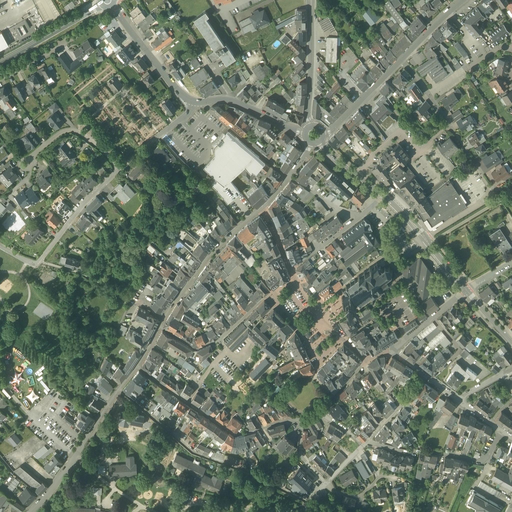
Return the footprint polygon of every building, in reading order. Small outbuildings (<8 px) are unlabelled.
[(167,0),(165,1),(171,10),(174,8),(168,0),(167,0)] [(390,0),(385,5),(389,11),(394,8),(401,3),(398,0),(390,0)] [(428,0),(425,3),(421,5),(421,6),(420,7),(422,10),(421,10),(424,13),(426,11),(428,14),(435,8),(428,0)] [(428,0),(435,8),(443,2),(441,0),(428,0)] [(487,0),(483,0),(476,6),(478,7),(484,15),(485,17),(494,9),(487,0)] [(129,13),(133,18),(134,19),(141,13),(142,12),(137,6),(129,13)] [(361,13),(371,24),(379,18),(369,6),(361,13)] [(474,36),(476,35),(463,20),(472,12),(474,10),(478,7),(476,6),(460,20),(461,21),(474,36)] [(478,7),(474,10),(478,15),(479,16),(481,18),(484,15),(478,7)] [(389,11),(400,24),(401,23),(404,20),(394,8),(389,11)] [(250,17),(253,22),(255,27),(269,21),(264,10),(259,12),(254,14),(250,16),(250,17)] [(297,13),(297,19),(306,19),(306,10),(297,10),(297,13)] [(211,45),(215,50),(207,56),(211,62),(221,56),(226,64),(236,58),(226,43),(224,44),(222,45),(203,17),(205,16),(206,18),(209,16),(205,11),(194,19),(198,25),(211,44),(211,45)] [(475,18),(476,17),(472,12),(463,20),(476,35),(483,28),(480,25),(480,26),(477,23),(478,21),(476,19),(475,18)] [(145,18),(141,13),(134,19),(133,18),(132,19),(136,24),(138,23),(145,18)] [(275,25),(277,29),(288,24),(296,19),(297,19),(297,13),(275,25)] [(146,17),(145,18),(138,23),(143,30),(148,27),(154,22),(151,19),(152,18),(149,14),(146,17)] [(222,45),(224,44),(206,18),(205,16),(203,17),(222,45)] [(412,29),(418,35),(421,31),(420,30),(425,24),(418,16),(409,25),(412,29)] [(239,22),(241,28),(253,22),(250,17),(239,22)] [(326,60),(336,61),(337,33),(328,17),(324,19),(319,22),(327,36),(326,60)] [(296,30),(299,30),(306,30),(306,19),(297,19),(296,19),(288,24),(290,28),(296,25),(296,30)] [(395,24),(391,19),(386,23),(388,25),(387,26),(389,29),(395,24)] [(32,30),(30,26),(29,27),(24,20),(15,25),(22,36),(32,30)] [(404,26),(409,32),(412,29),(409,25),(404,20),(401,23),(404,26)] [(446,20),(438,28),(445,35),(446,36),(448,38),(451,36),(452,37),(457,31),(456,30),(457,30),(455,28),(448,22),(447,20),(446,20)] [(450,20),(448,22),(455,28),(457,26),(450,20)] [(244,33),(255,27),(253,22),(241,28),(244,33)] [(393,34),(392,32),(389,29),(387,26),(383,22),(378,27),(378,29),(386,39),(393,34)] [(392,32),(397,28),(400,26),(399,25),(397,22),(395,24),(389,29),(392,32)] [(503,23),(498,27),(504,36),(509,32),(503,23)] [(157,35),(158,35),(165,30),(162,27),(155,33),(157,35)] [(498,27),(493,31),(500,39),(504,36),(498,27)] [(438,28),(432,34),(439,41),(444,37),(445,35),(438,28)] [(418,35),(412,29),(409,32),(407,33),(413,39),(418,35)] [(111,41),(115,47),(123,41),(121,38),(119,39),(116,36),(117,35),(114,31),(110,34),(111,35),(106,38),(109,42),(111,41)] [(496,43),(500,39),(493,31),(489,34),(496,43)] [(0,50),(9,46),(1,32),(0,32),(0,50)] [(169,36),(166,32),(159,37),(151,43),(154,47),(169,36)] [(405,34),(398,41),(404,48),(411,42),(405,34)] [(447,49),(439,41),(432,34),(428,38),(432,42),(435,46),(436,44),(444,52),(445,51),(447,49)] [(281,40),(286,45),(288,44),(292,40),(287,35),(281,40)] [(169,36),(154,47),(156,51),(171,39),(169,36)] [(380,36),(377,39),(383,46),(386,44),(385,42),(380,36)] [(298,62),(300,60),(306,55),(303,52),(305,51),(300,47),(294,40),(293,39),(292,40),(288,44),(295,52),(297,54),(293,57),(298,62)] [(386,49),(383,46),(377,39),(375,41),(377,43),(380,47),(382,49),(385,53),(386,53),(385,53),(386,52),(385,50),(386,49)] [(395,40),(397,42),(390,49),(396,56),(404,48),(398,41),(396,39),(395,40)] [(80,46),(74,51),(79,58),(82,55),(83,56),(87,53),(86,52),(88,50),(93,47),(87,40),(82,44),(83,45),(80,47),(80,46)] [(453,45),(458,50),(462,47),(457,41),(453,45)] [(435,46),(432,42),(423,52),(428,60),(423,64),(418,67),(423,75),(428,71),(435,81),(440,78),(442,80),(454,72),(448,63),(443,67),(436,57),(437,56),(436,55),(435,54),(437,53),(433,48),(435,46)] [(374,52),(377,49),(380,47),(377,43),(371,47),(374,52)] [(122,58),(132,49),(131,47),(131,46),(130,45),(128,45),(123,49),(118,53),(122,58)] [(458,50),(463,57),(467,54),(462,47),(458,50)] [(134,51),(132,49),(122,58),(126,62),(130,58),(136,54),(136,52),(135,51),(134,51)] [(386,67),(392,61),(385,53),(382,49),(380,51),(384,56),(380,60),(386,67)] [(390,49),(386,53),(385,53),(392,61),(396,56),(390,49)] [(163,55),(167,61),(173,56),(168,51),(163,55)] [(57,58),(62,65),(68,61),(63,54),(57,58)] [(169,63),(169,65),(175,60),(173,56),(167,61),(166,61),(168,64),(169,63)] [(190,61),(196,69),(201,66),(195,57),(190,61)] [(369,57),(362,64),(375,78),(385,68),(379,61),(376,64),(369,57)] [(497,65),(507,67),(508,61),(508,60),(504,60),(499,59),(497,58),(492,61),(495,66),(497,65)] [(78,59),(71,65),(74,69),(75,70),(82,65),(78,59)] [(135,64),(141,72),(147,67),(140,59),(138,60),(134,64),(135,64)] [(176,60),(180,67),(181,66),(185,64),(182,61),(181,62),(178,59),(176,60)] [(169,65),(174,71),(178,68),(180,67),(176,60),(175,60),(169,65)] [(69,75),(71,74),(74,71),(75,70),(74,69),(71,65),(68,61),(62,65),(69,75)] [(304,65),(302,63),(297,67),(295,69),(297,71),(302,66),(303,66),(304,65)] [(253,69),(257,75),(263,69),(260,64),(253,69)] [(350,76),(363,90),(375,78),(362,64),(350,76)] [(269,77),(270,75),(274,72),(267,65),(263,69),(257,75),(260,80),(267,75),(269,77)] [(506,72),(507,67),(497,65),(496,71),(499,72),(505,73),(506,72)] [(172,72),(177,79),(186,74),(181,67),(181,66),(180,67),(178,68),(174,71),(172,72)] [(199,91),(203,97),(205,96),(200,87),(211,79),(212,80),(203,66),(189,76),(199,91)] [(295,79),(298,77),(300,75),(306,70),(303,66),(302,66),(297,71),(292,75),(295,79)] [(44,74),(46,79),(51,76),(53,75),(50,70),(49,71),(48,68),(42,71),(44,74)] [(404,68),(400,72),(407,79),(411,75),(404,68)] [(281,81),(274,72),(270,75),(278,84),(279,82),(281,81)] [(407,79),(400,72),(392,80),(398,85),(399,87),(400,87),(401,88),(403,86),(402,84),(407,79)] [(143,79),(148,86),(154,81),(149,74),(144,79),(143,79)] [(232,86),(239,81),(240,81),(238,78),(236,74),(228,79),(232,86)] [(244,74),(238,78),(240,81),(239,81),(242,84),(247,80),(246,79),(247,78),(244,74)] [(32,87),(36,85),(39,83),(35,75),(34,75),(33,75),(32,76),(31,77),(27,79),(29,83),(32,87)] [(55,82),(51,76),(46,79),(50,85),(55,82)] [(112,87),(115,91),(121,87),(117,83),(118,82),(114,78),(108,83),(112,87)] [(494,86),(498,92),(500,90),(506,87),(508,85),(505,81),(505,80),(502,79),(497,78),(496,78),(489,82),(492,87),(494,86)] [(200,87),(205,96),(217,88),(212,80),(211,79),(200,87)] [(338,82),(331,89),(334,92),(339,87),(341,86),(338,82)] [(387,95),(388,96),(394,90),(386,82),(379,88),(384,93),(387,95)] [(13,88),(21,101),(25,99),(22,93),(25,91),(23,88),(20,83),(13,88)] [(255,90),(253,91),(257,96),(260,93),(260,94),(267,88),(262,83),(259,86),(255,90)] [(297,86),(296,93),(296,95),(297,95),(305,95),(306,95),(306,86),(306,83),(300,83),(297,86)] [(407,96),(411,101),(417,97),(422,93),(415,83),(407,88),(411,93),(407,96)] [(295,95),(296,95),(296,93),(294,93),(292,91),(292,92),(292,91),(294,89),(292,86),(287,91),(292,97),(292,98),(295,95)] [(246,98),(250,94),(247,91),(243,88),(237,94),(241,99),(243,97),(245,99),(246,98)] [(445,93),(447,96),(453,92),(455,91),(454,90),(455,90),(453,88),(445,93)] [(453,92),(456,97),(457,99),(463,95),(458,88),(455,90),(454,90),(455,91),(453,92)] [(334,93),(334,92),(331,89),(325,95),(329,100),(335,94),(334,93)] [(502,97),(507,104),(511,100),(511,91),(511,90),(507,93),(502,97)] [(259,97),(257,96),(253,91),(250,94),(246,98),(247,98),(252,104),(259,97)] [(282,95),(288,102),(292,97),(287,91),(282,95)] [(441,100),(447,109),(455,104),(453,102),(452,100),(456,97),(453,92),(447,96),(441,100)] [(375,102),(379,105),(379,104),(380,105),(382,102),(381,101),(384,98),(387,95),(384,93),(375,102)] [(346,94),(341,100),(347,106),(353,101),(346,94)] [(292,104),(296,104),(297,95),(296,95),(295,95),(292,98),(292,97),(288,102),(291,104),(292,104)] [(305,95),(297,95),(296,104),(298,104),(297,110),(303,112),(305,95)] [(9,100),(7,96),(4,97),(7,103),(6,103),(10,109),(15,105),(10,99),(9,100)] [(271,111),(276,103),(276,102),(273,100),(273,101),(268,98),(263,106),(262,107),(266,109),(266,108),(271,111)] [(322,122),(324,119),(326,117),(330,113),(329,112),(314,98),(312,114),(322,122)] [(371,114),(379,122),(387,114),(388,115),(389,114),(392,111),(386,106),(389,103),(384,98),(381,101),(382,102),(380,105),(379,104),(379,105),(378,105),(380,106),(372,114),(371,113),(371,114)] [(162,103),(165,107),(171,103),(168,99),(162,103)] [(419,99),(413,103),(412,104),(415,107),(422,102),(419,99)] [(341,100),(335,105),(342,112),(347,106),(341,100)] [(421,104),(424,108),(427,107),(429,104),(426,100),(421,104)] [(49,107),(53,112),(59,107),(55,102),(49,107)] [(176,109),(171,103),(165,107),(170,114),(176,109)] [(284,107),(276,103),(271,111),(272,111),(271,112),(274,113),(275,113),(279,116),(280,116),(282,111),(284,107)] [(413,111),(422,122),(431,114),(426,109),(428,108),(427,107),(424,108),(421,104),(413,111)] [(223,109),(221,107),(218,105),(212,106),(210,108),(219,116),(224,110),(223,109)] [(336,118),(342,112),(335,105),(329,112),(330,113),(336,118)] [(4,110),(11,119),(16,116),(10,108),(9,107),(4,110)] [(219,116),(228,123),(233,117),(233,116),(225,110),(224,110),(219,116)] [(352,117),(358,123),(360,121),(365,116),(358,110),(352,117)] [(451,115),(454,118),(461,113),(459,110),(451,115)] [(285,121),(286,121),(288,115),(282,111),(280,116),(279,116),(279,117),(285,121)] [(53,125),(56,129),(63,122),(55,112),(47,118),(50,122),(49,122),(49,124),(50,125),(51,125),(52,126),(53,125)] [(257,118),(244,112),(242,115),(238,119),(231,126),(241,135),(248,128),(252,124),(256,118),(257,118)] [(336,118),(330,113),(326,117),(332,122),(336,118)] [(454,118),(456,121),(460,118),(463,116),(461,113),(454,118)] [(286,121),(301,125),(303,116),(296,114),(295,117),(292,116),(292,117),(292,116),(288,115),(286,121)] [(379,122),(386,129),(393,122),(391,120),(393,118),(389,114),(388,115),(387,114),(379,122)] [(234,115),(233,116),(233,117),(228,123),(231,126),(238,119),(234,115)] [(472,127),(474,125),(470,120),(472,119),(470,115),(462,120),(458,124),(462,129),(466,127),(468,130),(471,128),(472,127)] [(349,127),(352,130),(354,127),(358,123),(352,117),(345,123),(348,126),(349,127)] [(262,128),(265,122),(259,119),(259,120),(257,125),(257,126),(259,127),(257,129),(260,131),(262,128)] [(30,131),(32,133),(37,129),(31,121),(25,125),(30,131)] [(358,123),(360,126),(367,132),(370,137),(374,134),(370,128),(364,122),(362,123),(360,121),(358,123)] [(270,124),(265,122),(262,128),(260,131),(257,129),(256,128),(254,130),(260,136),(263,132),(265,130),(269,126),(270,126),(270,124)] [(370,124),(376,133),(379,131),(373,122),(370,124)] [(270,139),(277,133),(270,126),(269,126),(265,130),(263,132),(264,133),(265,135),(270,139)] [(335,133),(342,141),(350,133),(343,126),(335,133)] [(363,136),(356,129),(354,127),(352,130),(360,139),(363,136)] [(225,133),(214,146),(214,155),(203,167),(215,177),(220,181),(214,187),(218,191),(227,203),(240,192),(230,180),(245,166),(247,169),(250,173),(252,171),(256,173),(265,162),(228,130),(225,133)] [(25,143),(29,149),(31,147),(32,147),(39,142),(32,133),(30,131),(23,137),(27,142),(25,143)] [(214,146),(225,133),(222,131),(211,144),(214,146)] [(468,138),(472,144),(473,144),(479,140),(480,139),(477,136),(478,135),(476,132),(468,138)] [(277,144),(278,145),(282,142),(285,144),(287,142),(286,142),(290,138),(284,133),(277,141),(275,143),(277,144)] [(335,148),(337,146),(340,143),(342,141),(335,133),(328,140),(335,148)] [(444,142),(445,143),(451,151),(457,146),(449,137),(444,142)] [(301,147),(297,141),(294,138),(292,140),(290,144),(292,145),(294,146),(300,149),(301,148),(301,147)] [(262,153),(266,148),(257,140),(256,140),(252,144),(252,145),(253,144),(262,152),(262,153)] [(69,149),(70,148),(73,146),(70,141),(65,144),(69,149)] [(451,151),(445,143),(442,145),(441,144),(439,141),(436,144),(447,158),(450,156),(448,154),(451,151)] [(4,147),(8,152),(11,150),(5,142),(2,145),(4,147)] [(474,147),(479,154),(486,149),(482,142),(481,143),(475,147),(474,147)] [(58,157),(64,165),(67,163),(74,158),(75,156),(73,153),(74,153),(70,148),(69,149),(65,144),(64,143),(57,148),(62,154),(58,157)] [(252,145),(262,153),(262,152),(253,144),(252,145)] [(262,153),(266,156),(274,147),(270,144),(266,148),(262,153)] [(289,144),(285,149),(282,153),(285,155),(288,151),(292,145),(290,144),(289,144)] [(362,146),(369,153),(372,151),(365,144),(362,146)] [(154,150),(164,162),(170,157),(168,155),(167,154),(159,145),(154,150)] [(391,178),(395,178),(402,172),(397,167),(404,162),(409,157),(401,147),(399,149),(396,145),(389,151),(387,149),(381,154),(382,155),(381,159),(381,161),(382,163),(372,171),(380,181),(383,179),(386,183),(391,178)] [(290,152),(297,156),(301,150),(300,149),(294,146),(290,152)] [(459,148),(457,146),(451,151),(448,154),(450,156),(459,148)] [(0,163),(1,162),(0,160),(0,158),(8,152),(4,147),(0,150),(0,163)] [(0,160),(1,162),(3,165),(4,164),(2,161),(1,160),(12,151),(11,150),(8,152),(0,158),(0,160)] [(164,162),(154,150),(153,151),(164,163),(165,163),(164,162)] [(483,159),(487,166),(493,162),(494,163),(495,162),(500,159),(495,151),(487,156),(488,156),(483,159)] [(170,158),(174,162),(176,159),(170,152),(168,155),(170,157),(170,158)] [(285,160),(286,160),(292,164),(294,161),(287,156),(285,155),(282,153),(281,152),(279,154),(280,155),(279,156),(285,160)] [(290,152),(287,156),(294,161),(297,156),(290,152)] [(324,165),(321,161),(314,155),(308,161),(315,167),(316,168),(318,166),(321,169),(322,167),(324,165)] [(67,163),(69,166),(76,161),(74,158),(67,163)] [(3,165),(6,168),(9,165),(11,167),(14,165),(10,160),(4,164),(3,165)] [(292,164),(286,160),(283,164),(280,168),(287,172),(292,164)] [(313,169),(315,167),(308,161),(306,163),(313,169)] [(382,163),(381,161),(371,169),(372,171),(382,163)] [(257,173),(260,175),(262,172),(263,171),(264,171),(269,166),(265,162),(257,173)] [(415,175),(404,162),(397,167),(402,172),(395,178),(394,181),(394,182),(395,181),(395,182),(395,183),(396,183),(397,183),(398,184),(398,185),(398,186),(399,187),(415,175)] [(506,162),(503,165),(508,173),(510,171),(510,172),(511,170),(506,162)] [(134,176),(135,177),(141,172),(146,176),(150,172),(141,163),(131,172),(134,176)] [(301,169),(309,175),(314,170),(313,169),(306,163),(301,169)] [(6,178),(9,182),(13,179),(12,179),(17,175),(11,167),(9,165),(6,168),(0,172),(0,174),(4,180),(6,178)] [(508,173),(503,165),(501,166),(496,169),(491,173),(497,181),(503,177),(508,173)] [(97,172),(101,176),(106,171),(102,166),(97,172)] [(324,169),(321,173),(319,172),(318,174),(321,177),(323,176),(326,178),(332,172),(326,167),(324,169)] [(47,168),(42,172),(47,178),(49,176),(52,174),(47,168)] [(241,173),(248,181),(250,179),(251,179),(257,174),(256,173),(252,171),(250,173),(247,169),(241,173)] [(273,179),(270,182),(276,188),(281,180),(280,179),(278,176),(279,173),(272,169),(268,175),(273,179)] [(295,179),(301,183),(303,180),(305,181),(309,175),(301,169),(300,171),(295,179)] [(324,180),(332,188),(334,186),(334,187),(342,178),(340,175),(338,177),(332,171),(332,172),(326,178),(324,180)] [(503,177),(505,180),(511,175),(511,174),(510,172),(510,171),(508,173),(503,177)] [(50,182),(47,178),(42,172),(40,173),(41,175),(37,178),(44,187),(50,182)] [(84,178),(80,182),(89,190),(93,185),(93,184),(97,181),(90,174),(85,179),(84,178)] [(313,179),(309,175),(305,181),(303,180),(301,183),(305,186),(308,183),(307,183),(308,181),(309,182),(313,186),(317,181),(313,179)] [(415,175),(399,187),(413,205),(414,204),(425,195),(421,190),(425,187),(415,175)] [(210,183),(214,187),(220,181),(215,177),(210,183)] [(334,187),(347,199),(349,196),(355,190),(342,178),(334,187)] [(247,196),(257,207),(266,198),(258,187),(255,184),(251,179),(250,179),(248,181),(255,189),(247,196)] [(426,219),(431,227),(441,221),(441,220),(442,221),(451,215),(452,215),(452,216),(467,206),(449,179),(427,197),(425,195),(414,204),(416,206),(417,206),(426,219)] [(293,200),(296,197),(292,194),(290,195),(288,193),(296,185),(291,181),(289,182),(281,192),(293,200)] [(89,190),(80,182),(72,190),(75,193),(74,193),(71,196),(76,202),(84,194),(84,195),(86,193),(85,193),(89,190)] [(276,188),(270,182),(264,188),(269,195),(276,188)] [(117,195),(123,200),(125,198),(127,200),(130,197),(131,197),(135,192),(126,183),(123,186),(119,183),(114,188),(119,193),(117,195)] [(264,188),(261,184),(258,187),(266,198),(269,195),(264,188)] [(299,185),(296,185),(288,193),(290,195),(292,194),(296,197),(298,195),(303,188),(299,185)] [(31,186),(24,191),(30,199),(31,201),(38,196),(38,195),(35,191),(31,186)] [(349,196),(359,205),(364,200),(363,199),(366,196),(357,187),(355,190),(349,196)] [(298,195),(302,198),(309,192),(303,188),(298,195)] [(24,204),(30,199),(24,191),(23,189),(16,195),(22,202),(24,204)] [(283,204),(286,200),(287,201),(287,202),(285,205),(284,207),(285,208),(287,207),(288,207),(293,200),(281,192),(275,198),(283,204)] [(213,198),(218,204),(221,208),(224,206),(219,199),(220,198),(217,194),(215,193),(211,196),(213,198)] [(86,205),(91,211),(95,207),(101,201),(96,195),(86,205)] [(275,198),(274,200),(278,203),(280,207),(283,204),(275,198)] [(73,205),(66,199),(64,201),(71,207),(73,205)] [(327,211),(321,202),(316,199),(312,202),(315,207),(316,206),(322,214),(325,212),(326,215),(331,212),(329,209),(327,211)] [(5,204),(4,204),(3,203),(0,200),(0,216),(8,207),(5,204)] [(268,207),(272,215),(281,210),(285,208),(284,207),(282,206),(280,207),(278,203),(274,200),(268,207)] [(287,207),(285,208),(281,210),(283,214),(285,213),(286,214),(288,213),(288,212),(290,210),(291,210),(295,213),(303,207),(293,200),(288,207),(287,207)] [(61,203),(58,207),(66,213),(69,210),(71,207),(64,201),(62,204),(61,203)] [(57,205),(53,209),(62,217),(66,213),(58,207),(57,205)] [(226,215),(228,218),(234,225),(237,223),(229,213),(224,206),(221,208),(223,209),(227,215),(226,215)] [(424,221),(426,219),(417,206),(416,206),(414,207),(424,221)] [(91,211),(98,217),(101,214),(95,207),(91,211)] [(191,213),(194,217),(199,212),(200,211),(196,207),(191,213)] [(294,214),(296,216),(298,219),(304,215),(308,213),(304,207),(303,207),(295,213),(294,214)] [(219,212),(226,220),(228,218),(226,215),(227,215),(223,209),(220,212),(219,212)] [(211,210),(207,214),(211,218),(215,215),(211,210)] [(283,214),(281,210),(272,215),(276,226),(286,220),(283,215),(283,214)] [(47,219),(54,225),(56,225),(57,223),(56,222),(57,222),(58,222),(60,220),(59,219),(60,219),(53,213),(47,219)] [(76,223),(83,229),(87,224),(88,225),(91,221),(90,220),(83,214),(76,223)] [(297,230),(299,234),(304,231),(310,228),(308,223),(304,215),(298,219),(299,223),(302,228),(297,230)] [(337,215),(326,223),(331,230),(332,231),(343,222),(337,215)] [(259,216),(247,225),(237,233),(245,242),(253,236),(255,234),(259,231),(266,226),(259,216)] [(287,219),(286,220),(276,226),(279,231),(298,219),(296,216),(288,221),(287,219)] [(226,220),(223,222),(229,230),(234,225),(228,218),(226,220)] [(364,218),(362,219),(366,222),(365,222),(368,226),(369,226),(370,230),(372,229),(370,222),(364,218)] [(220,219),(217,222),(215,223),(217,225),(224,234),(229,230),(223,222),(220,219)] [(299,223),(298,219),(279,231),(281,237),(292,231),(291,227),(299,223)] [(372,233),(372,232),(370,230),(369,226),(368,226),(365,222),(366,222),(362,219),(355,225),(356,226),(354,228),(352,226),(342,234),(344,237),(350,245),(354,242),(353,240),(356,238),(358,240),(362,236),(364,239),(364,238),(367,237),(372,233)] [(48,234),(51,231),(46,227),(40,222),(38,225),(44,231),(48,234)] [(331,230),(326,223),(325,222),(312,231),(313,233),(316,237),(318,239),(331,230)] [(31,238),(34,240),(35,240),(36,239),(44,231),(38,225),(34,230),(31,227),(25,235),(30,239),(31,238)] [(224,234),(217,225),(215,228),(223,236),(224,234)] [(259,231),(261,234),(263,237),(265,235),(267,237),(270,235),(271,234),(266,226),(259,231)] [(493,240),(496,244),(506,237),(503,233),(504,233),(500,226),(500,227),(490,233),(494,239),(493,240)] [(215,228),(213,229),(212,230),(220,238),(223,236),(215,228)] [(177,236),(182,240),(188,233),(183,229),(177,236)] [(220,238),(212,230),(211,231),(209,234),(217,241),(220,238)] [(197,241),(200,243),(208,234),(206,231),(199,239),(198,238),(196,240),(197,241)] [(302,242),(305,246),(309,245),(308,243),(307,238),(306,235),(304,231),(299,234),(301,238),(302,242)] [(282,239),(283,243),(296,235),(295,232),(282,239)] [(307,238),(308,243),(316,237),(313,233),(307,238)] [(209,234),(208,234),(200,243),(200,244),(200,243),(208,251),(217,242),(217,241),(209,234)] [(506,237),(496,244),(498,247),(499,246),(501,246),(504,251),(511,246),(508,241),(511,239),(511,240),(511,239),(511,238),(510,234),(509,234),(507,236),(506,237)] [(229,244),(236,251),(238,249),(238,248),(243,244),(235,235),(227,243),(229,244)] [(263,237),(258,241),(255,243),(257,247),(258,247),(261,245),(265,250),(274,245),(270,235),(267,237),(265,235),(263,237)] [(296,235),(283,243),(285,247),(288,245),(294,241),(298,239),(296,235)] [(380,242),(375,236),(374,236),(369,240),(367,242),(364,244),(369,250),(380,242)] [(14,245),(20,249),(23,244),(17,240),(14,245)] [(341,253),(343,255),(352,248),(349,244),(342,249),(338,244),(339,243),(338,241),(336,242),(334,240),(331,243),(338,251),(340,253),(341,253)] [(197,241),(195,244),(201,249),(205,255),(208,251),(200,243),(200,244),(200,243),(197,241)] [(147,248),(152,252),(156,247),(150,243),(147,248)] [(250,247),(253,251),(258,248),(258,247),(257,247),(255,243),(250,247)] [(338,251),(331,243),(325,247),(332,256),(338,251)] [(201,259),(205,255),(201,249),(195,244),(190,250),(192,252),(193,252),(201,259)] [(238,263),(243,258),(236,251),(229,244),(223,250),(230,256),(238,264),(238,263)] [(272,252),(274,255),(280,252),(276,244),(274,245),(265,250),(261,253),(265,257),(267,256),(272,252)] [(285,249),(288,257),(289,256),(293,255),(292,250),(298,248),(300,248),(300,245),(297,246),(292,247),(285,249)] [(295,262),(302,260),(300,255),(299,251),(298,248),(292,250),(293,255),(295,262)] [(370,253),(374,257),(379,253),(376,248),(370,253)] [(244,258),(246,260),(247,258),(239,250),(238,249),(236,251),(243,258),(244,258)] [(217,268),(220,270),(222,269),(222,268),(222,267),(220,266),(230,256),(223,250),(212,262),(217,267),(217,268)] [(252,254),(247,258),(246,260),(250,265),(255,261),(256,260),(256,259),(252,254)] [(78,267),(79,263),(80,260),(67,256),(66,257),(61,255),(59,261),(64,263),(78,267)] [(181,266),(182,266),(186,261),(183,259),(179,255),(178,255),(177,257),(182,261),(181,262),(183,263),(181,266)] [(193,255),(189,260),(187,262),(195,267),(198,264),(200,261),(193,255)] [(271,260),(268,262),(265,257),(259,262),(252,267),(258,274),(259,275),(261,273),(273,288),(277,285),(279,283),(281,282),(283,281),(286,279),(290,276),(287,270),(283,263),(284,262),(280,255),(275,257),(271,260)] [(222,267),(228,273),(238,264),(230,256),(220,266),(222,267)] [(355,307),(355,306),(358,304),(359,304),(360,305),(361,304),(360,303),(364,301),(364,302),(365,301),(364,300),(368,298),(369,298),(369,297),(371,295),(372,296),(373,295),(374,296),(374,295),(374,294),(379,291),(380,291),(379,290),(384,287),(385,287),(385,286),(386,285),(388,283),(389,284),(389,283),(391,282),(391,281),(391,279),(392,279),(392,280),(393,279),(392,279),(394,277),(395,278),(395,277),(397,275),(398,275),(398,274),(397,274),(395,271),(395,270),(388,262),(387,262),(385,258),(385,257),(384,257),(384,258),(382,260),(381,259),(381,260),(380,261),(379,261),(378,261),(379,262),(377,262),(376,262),(375,263),(374,264),(371,266),(370,267),(370,266),(369,267),(365,271),(364,270),(363,271),(364,271),(359,275),(359,274),(358,275),(357,276),(358,277),(355,279),(355,278),(354,279),(355,280),(351,282),(350,281),(350,282),(350,283),(347,285),(346,285),(345,285),(346,286),(346,287),(345,287),(345,288),(343,289),(342,289),(342,290),(343,290),(346,294),(343,296),(342,297),(341,298),(342,298),(342,299),(343,298),(343,299),(345,300),(345,299),(346,301),(346,302),(346,303),(347,304),(346,304),(347,305),(348,305),(348,306),(350,305),(349,304),(351,303),(352,303),(355,306),(355,307)] [(419,301),(425,297),(427,295),(429,293),(430,292),(428,289),(430,277),(433,275),(419,257),(410,264),(406,263),(400,268),(405,274),(409,275),(411,273),(418,282),(416,296),(419,301)] [(238,263),(244,269),(250,265),(246,260),(244,258),(243,258),(238,263)] [(328,266),(329,267),(335,261),(333,258),(330,261),(326,264),(328,266)] [(339,258),(335,261),(329,267),(328,267),(327,268),(330,271),(335,267),(342,261),(339,258)] [(295,268),(297,272),(301,270),(310,262),(308,259),(295,268)] [(163,273),(167,275),(168,274),(172,268),(171,267),(163,260),(160,263),(163,266),(160,271),(163,273)] [(210,260),(208,263),(215,270),(217,267),(212,262),(210,260)] [(142,266),(155,274),(156,272),(158,269),(145,261),(142,266)] [(187,262),(186,261),(182,266),(191,274),(193,270),(195,267),(187,262)] [(311,261),(310,262),(301,270),(297,272),(299,276),(307,270),(307,269),(313,264),(311,261)] [(213,273),(215,270),(208,263),(206,266),(213,273)] [(341,271),(340,272),(342,275),(345,273),(347,276),(340,281),(342,284),(353,276),(352,275),(356,272),(350,264),(341,271)] [(204,269),(203,269),(209,277),(210,276),(213,273),(206,266),(204,269)] [(325,276),(320,280),(314,285),(317,290),(326,282),(325,281),(333,274),(332,273),(337,269),(335,267),(330,271),(325,276)] [(322,272),(325,276),(330,271),(327,268),(327,267),(322,272)] [(180,268),(179,270),(177,272),(178,273),(186,279),(187,279),(189,276),(190,275),(180,268)] [(209,277),(203,269),(202,270),(198,276),(209,289),(210,288),(212,286),(209,282),(210,280),(210,279),(209,277)] [(309,273),(307,270),(299,276),(301,281),(311,275),(316,271),(315,269),(309,273)] [(220,276),(223,279),(228,275),(223,270),(221,272),(223,273),(220,276)] [(247,275),(252,281),(256,278),(255,277),(251,271),(247,275)] [(316,271),(311,275),(301,281),(303,285),(316,276),(319,274),(317,271),(316,271)] [(149,283),(154,286),(155,286),(156,284),(162,275),(156,272),(155,274),(149,283)] [(178,273),(175,277),(173,280),(181,285),(186,279),(178,273)] [(319,274),(316,276),(303,285),(305,288),(312,283),(314,285),(320,280),(318,278),(321,276),(319,274)] [(243,287),(251,297),(255,302),(260,297),(254,291),(240,275),(234,279),(239,284),(236,287),(239,290),(243,287)] [(193,307),(209,289),(198,276),(193,281),(195,283),(192,286),(192,287),(189,291),(190,291),(184,298),(191,304),(193,307)] [(510,286),(511,289),(511,278),(511,277),(502,282),(505,287),(509,284),(510,286)] [(171,278),(169,281),(178,288),(181,285),(173,280),(171,278)] [(228,285),(232,290),(236,287),(239,284),(234,279),(228,285)] [(334,290),(342,284),(340,281),(339,280),(331,286),(334,290)] [(163,289),(162,291),(171,298),(178,288),(169,281),(163,289)] [(264,295),(268,292),(264,287),(259,282),(258,284),(255,281),(253,282),(256,285),(258,288),(263,294),(264,295)] [(334,291),(334,290),(331,286),(329,284),(319,291),(324,298),(334,291)] [(479,293),(485,301),(486,300),(491,296),(492,297),(496,294),(496,293),(491,287),(489,285),(483,290),(480,293),(479,293)] [(496,294),(498,297),(502,294),(493,285),(491,287),(496,293),(496,294)] [(232,290),(236,296),(241,293),(239,290),(236,287),(232,290)] [(260,297),(263,294),(258,288),(254,291),(260,297)] [(209,289),(193,307),(196,309),(201,303),(200,302),(205,297),(206,298),(211,292),(209,289)] [(217,299),(219,297),(222,294),(223,294),(222,293),(219,289),(213,295),(217,299)] [(167,304),(171,298),(162,291),(160,290),(158,292),(159,293),(158,295),(157,294),(155,296),(157,297),(155,299),(154,298),(153,300),(154,301),(153,303),(151,302),(150,304),(161,312),(166,306),(165,305),(166,304),(167,304)] [(247,309),(255,302),(251,297),(246,300),(241,293),(236,296),(240,301),(247,309)] [(431,296),(429,297),(427,299),(421,303),(429,313),(439,306),(431,296)] [(491,296),(486,300),(489,305),(495,300),(492,297),(491,296)] [(184,298),(181,302),(188,307),(191,304),(184,298)] [(248,315),(252,319),(256,315),(257,316),(261,313),(262,314),(270,306),(271,305),(265,299),(248,315)] [(241,315),(244,312),(237,304),(236,304),(234,301),(232,304),(234,306),(234,307),(241,315)] [(237,304),(244,312),(247,309),(240,301),(237,304)] [(227,310),(226,311),(234,321),(237,319),(228,308),(224,303),(222,304),(226,309),(227,310)] [(177,304),(172,312),(176,315),(179,317),(185,309),(182,307),(179,305),(177,304)] [(188,307),(198,315),(200,313),(196,309),(193,307),(191,304),(188,307)] [(208,309),(212,313),(218,308),(216,306),(215,304),(208,309)] [(231,306),(228,308),(237,319),(239,316),(233,308),(231,306)] [(358,316),(359,317),(360,316),(362,316),(370,310),(368,306),(361,311),(360,310),(357,312),(356,312),(358,316)] [(142,336),(149,340),(159,319),(148,314),(147,314),(146,315),(144,314),(146,310),(139,307),(134,318),(137,319),(136,321),(140,322),(141,321),(146,324),(145,324),(144,326),(145,326),(145,327),(144,326),(143,328),(144,329),(143,329),(142,331),(142,332),(144,333),(142,336)] [(201,314),(206,318),(212,313),(208,309),(207,307),(201,314)] [(233,308),(239,316),(241,315),(234,307),(233,308)] [(447,311),(453,318),(456,315),(459,313),(456,309),(455,310),(452,307),(447,310),(447,311)] [(268,318),(266,320),(270,324),(272,322),(279,328),(286,320),(273,308),(266,315),(268,318)] [(234,321),(226,311),(224,309),(223,309),(224,312),(223,313),(232,323),(234,321)] [(363,320),(365,323),(366,322),(365,320),(370,317),(374,314),(371,309),(370,310),(362,316),(364,319),(363,320)] [(447,322),(448,322),(450,320),(453,318),(447,311),(442,315),(447,322)] [(177,327),(180,329),(181,326),(182,324),(175,320),(173,318),(174,317),(176,315),(172,312),(171,312),(167,320),(170,322),(177,327)] [(206,322),(214,316),(212,313),(206,318),(204,319),(206,322)] [(344,327),(357,318),(359,317),(358,316),(356,317),(355,315),(352,316),(350,313),(340,320),(344,327)] [(192,325),(194,327),(198,324),(199,323),(184,314),(181,319),(192,325)] [(421,316),(415,320),(418,324),(427,317),(426,316),(424,314),(421,316)] [(445,324),(446,323),(447,322),(442,315),(442,314),(437,318),(442,326),(445,328),(448,326),(445,324)] [(219,318),(226,327),(227,328),(230,325),(222,315),(219,318)] [(244,320),(252,327),(255,324),(256,323),(252,319),(248,315),(244,320)] [(467,327),(468,328),(474,322),(470,317),(464,324),(467,327)] [(226,327),(219,318),(216,321),(215,320),(212,323),(218,329),(219,328),(222,331),(226,327)] [(357,318),(344,327),(349,334),(358,328),(355,323),(356,323),(359,321),(357,318)] [(263,331),(270,324),(266,320),(259,327),(255,324),(252,327),(244,320),(237,326),(228,335),(224,340),(233,349),(248,334),(258,343),(262,346),(268,339),(269,338),(263,331)] [(279,333),(285,339),(293,328),(286,320),(279,328),(277,330),(279,333)] [(373,323),(375,327),(379,332),(384,329),(378,320),(373,323)] [(411,329),(418,324),(415,320),(404,327),(407,332),(411,329)] [(177,327),(170,322),(167,328),(174,332),(175,330),(177,327)] [(124,335),(127,328),(122,325),(118,332),(124,335)] [(184,330),(183,331),(185,332),(184,332),(190,336),(190,335),(192,333),(196,328),(195,328),(194,327),(192,325),(189,328),(186,332),(184,330)] [(376,334),(379,332),(375,327),(371,329),(371,330),(370,330),(370,329),(368,326),(367,326),(363,328),(369,337),(370,337),(373,335),(376,334)] [(215,330),(213,328),(208,330),(206,331),(207,332),(211,340),(218,336),(220,334),(220,333),(217,330),(216,329),(215,330)] [(351,336),(357,345),(369,337),(363,328),(351,336)] [(144,348),(147,343),(149,340),(142,336),(133,331),(129,329),(126,337),(128,338),(130,339),(129,339),(134,341),(141,346),(144,348)] [(452,336),(455,339),(461,333),(458,329),(455,332),(456,333),(452,336)] [(156,340),(166,346),(168,343),(172,336),(162,330),(156,340)] [(269,338),(268,339),(271,342),(279,333),(277,330),(269,338)] [(289,338),(290,341),(299,337),(295,331),(289,338)] [(393,331),(387,336),(391,343),(398,338),(393,331)] [(181,337),(189,342),(191,339),(188,338),(190,336),(184,332),(184,333),(181,337)] [(202,334),(196,336),(195,337),(194,337),(198,346),(206,342),(202,334)] [(391,343),(387,336),(386,334),(379,339),(376,334),(373,335),(375,339),(382,349),(391,343)] [(462,346),(467,341),(466,340),(464,338),(465,337),(462,334),(456,340),(462,346)] [(172,336),(168,343),(170,344),(188,355),(192,349),(193,349),(172,336)] [(193,339),(192,340),(190,343),(194,345),(195,346),(197,346),(198,346),(194,337),(193,338),(193,339)] [(301,342),(299,337),(290,341),(291,343),(290,344),(287,345),(286,346),(287,348),(301,342)] [(372,341),(369,337),(357,345),(362,352),(364,352),(375,353),(370,346),(373,344),(371,342),(372,342),(372,341)] [(440,342),(444,347),(450,342),(446,337),(444,338),(442,340),(440,342)] [(270,343),(271,342),(268,339),(262,346),(268,352),(274,356),(279,350),(270,343)] [(370,346),(375,353),(382,349),(375,339),(372,341),(372,342),(371,342),(373,344),(370,346)] [(410,340),(405,345),(399,353),(405,357),(413,348),(416,345),(410,340)] [(413,348),(410,353),(416,358),(420,353),(416,349),(418,348),(421,345),(419,341),(417,343),(416,345),(413,348)] [(289,355),(293,354),(305,348),(301,342),(287,348),(285,349),(289,355)] [(470,342),(466,346),(468,348),(470,350),(475,346),(470,342)] [(350,359),(352,361),(353,360),(351,356),(355,352),(343,343),(340,346),(337,349),(341,353),(347,358),(348,356),(350,358),(350,359)] [(197,351),(202,360),(202,359),(205,357),(207,355),(213,350),(210,345),(197,351)] [(307,353),(305,348),(293,354),(294,357),(295,358),(307,353)] [(442,353),(447,359),(453,353),(448,348),(442,353)] [(135,350),(127,362),(133,366),(141,353),(143,350),(140,349),(138,352),(135,350)] [(149,354),(160,360),(161,357),(162,356),(152,349),(149,354)] [(344,360),(339,355),(341,353),(337,349),(329,357),(330,357),(338,366),(341,363),(344,360)] [(460,354),(464,358),(466,356),(469,353),(468,352),(465,349),(462,352),(460,354)] [(511,360),(511,356),(506,349),(504,351),(500,354),(495,358),(500,365),(502,367),(503,367),(506,364),(511,360)] [(426,356),(430,360),(432,362),(436,359),(434,356),(430,351),(426,356)] [(265,356),(249,371),(254,377),(268,363),(269,364),(271,362),(273,361),(275,363),(273,364),(271,366),(272,366),(276,363),(278,360),(276,358),(274,356),(268,352),(265,355),(265,356)] [(355,352),(351,356),(353,360),(358,364),(362,359),(357,355),(356,354),(355,352)] [(279,366),(281,371),(297,364),(297,366),(310,359),(307,353),(295,358),(294,359),(279,366)] [(416,358),(410,353),(406,357),(413,362),(416,358)] [(436,359),(441,364),(447,359),(442,353),(436,359)] [(147,358),(159,365),(162,361),(160,360),(149,354),(147,358)] [(177,362),(182,365),(185,360),(180,356),(177,362)] [(419,363),(423,367),(430,360),(426,356),(425,357),(421,361),(419,363)] [(204,361),(207,365),(210,362),(205,357),(202,359),(204,361)] [(326,361),(333,370),(334,369),(338,366),(330,357),(326,361)] [(389,367),(395,359),(392,357),(390,360),(387,363),(384,367),(383,367),(383,368),(384,370),(385,371),(389,367)] [(101,369),(107,374),(108,371),(112,363),(106,358),(101,369)] [(157,369),(159,365),(147,358),(144,362),(155,368),(157,369)] [(375,368),(380,365),(376,359),(368,364),(378,380),(381,377),(379,375),(378,374),(375,368)] [(393,370),(396,373),(403,364),(395,359),(389,367),(385,371),(388,374),(388,375),(393,370)] [(430,360),(423,367),(430,372),(432,372),(437,368),(441,364),(436,359),(432,362),(430,360)] [(188,370),(191,372),(195,368),(196,367),(186,360),(182,365),(188,370)] [(344,360),(341,363),(346,367),(344,370),(343,370),(350,374),(354,369),(349,365),(348,364),(344,361),(344,360)] [(349,365),(354,369),(358,364),(353,360),(352,361),(352,362),(349,364),(348,364),(349,365)] [(326,361),(322,365),(330,374),(332,376),(333,375),(335,373),(335,372),(333,370),(326,361)] [(453,370),(455,372),(460,365),(456,361),(450,369),(453,371),(453,370)] [(127,362),(124,367),(130,370),(133,366),(127,362)] [(152,372),(155,368),(144,362),(141,367),(151,374),(152,372)] [(293,375),(295,378),(302,374),(313,371),(314,367),(311,362),(300,367),(301,371),(293,375)] [(167,371),(170,373),(172,370),(176,374),(181,378),(184,375),(185,373),(175,366),(172,364),(167,371)] [(405,365),(403,364),(396,373),(399,374),(405,365)] [(494,372),(496,374),(501,369),(495,364),(490,369),(494,372)] [(323,380),(324,380),(327,377),(330,374),(322,365),(318,369),(317,373),(318,374),(323,380)] [(397,375),(400,377),(404,380),(405,378),(407,377),(413,370),(405,365),(399,374),(397,375)] [(465,370),(460,365),(455,372),(462,377),(465,379),(468,375),(473,378),(476,374),(467,367),(465,370)] [(113,375),(121,382),(128,374),(122,370),(119,367),(113,375),(112,375),(113,375)] [(140,384),(141,384),(143,382),(145,379),(146,376),(139,370),(133,377),(140,383),(140,384)] [(371,379),(371,380),(373,383),(377,380),(375,377),(375,376),(371,370),(367,373),(369,377),(371,378),(370,378),(371,379)] [(385,371),(384,370),(383,371),(379,375),(381,377),(382,380),(385,378),(388,375),(388,374),(385,371)] [(455,387),(462,377),(455,372),(453,370),(453,371),(451,374),(448,376),(449,377),(446,380),(450,382),(450,383),(452,384),(455,387)] [(343,373),(338,377),(343,383),(348,377),(343,373)] [(364,383),(366,387),(373,383),(371,380),(371,379),(370,378),(371,378),(369,377),(367,373),(362,376),(363,377),(361,378),(364,382),(364,383)] [(160,380),(165,384),(168,379),(166,377),(163,375),(160,380)] [(390,384),(392,386),(397,381),(400,377),(397,375),(390,384)] [(123,389),(134,398),(136,396),(132,392),(135,388),(140,392),(143,387),(140,385),(141,384),(140,384),(140,383),(133,377),(123,389)] [(338,388),(343,383),(338,377),(333,382),(338,388)] [(171,381),(168,379),(165,384),(172,389),(176,385),(172,382),(171,381)] [(334,392),(338,388),(333,382),(331,379),(330,380),(326,383),(334,392)] [(360,385),(356,381),(353,379),(349,384),(356,390),(360,385)] [(101,383),(98,386),(107,393),(112,387),(108,383),(104,380),(101,383)] [(177,383),(176,385),(172,389),(179,393),(180,392),(183,387),(180,385),(178,384),(180,382),(179,381),(178,383),(177,383)] [(419,397),(422,399),(425,395),(425,394),(430,387),(426,383),(424,383),(415,393),(419,397)] [(180,393),(187,397),(193,388),(186,384),(180,393)] [(349,384),(345,388),(351,396),(352,395),(355,392),(356,393),(358,391),(356,390),(349,384)] [(86,392),(91,394),(95,388),(90,385),(86,392)] [(150,412),(153,409),(157,404),(143,392),(146,389),(143,388),(143,387),(140,392),(136,396),(134,398),(150,412)] [(154,397),(159,401),(166,391),(161,387),(154,397)] [(427,396),(432,400),(438,392),(430,387),(425,394),(425,395),(427,396)] [(220,388),(217,390),(214,394),(216,397),(220,393),(223,391),(220,388)] [(346,402),(353,397),(351,396),(345,388),(339,393),(346,402)] [(207,390),(203,394),(202,395),(204,397),(205,398),(210,392),(207,390)] [(390,397),(393,401),(398,396),(392,390),(388,394),(389,396),(390,397)] [(478,399),(485,404),(491,400),(486,390),(480,393),(481,397),(478,399)] [(161,402),(162,403),(169,393),(166,391),(159,401),(161,402)] [(199,405),(204,397),(202,395),(196,392),(191,400),(199,405)] [(164,405),(165,404),(171,395),(169,393),(162,403),(161,404),(164,405)] [(414,394),(409,399),(417,406),(420,402),(417,400),(419,398),(414,394)] [(177,398),(171,395),(165,404),(171,408),(177,398)] [(255,409),(259,406),(261,405),(257,399),(255,395),(251,398),(252,399),(248,401),(251,406),(254,410),(255,409)] [(210,398),(205,403),(209,406),(213,402),(214,401),(214,402),(217,399),(214,397),(213,399),(210,398)] [(227,397),(225,398),(222,401),(223,401),(222,402),(220,403),(223,405),(225,403),(225,404),(229,399),(227,397)] [(434,410),(439,414),(443,409),(440,406),(444,401),(439,397),(435,407),(434,410)] [(443,409),(449,413),(455,405),(446,398),(444,401),(440,406),(443,409)] [(494,398),(491,400),(485,404),(488,407),(496,399),(494,398)] [(413,412),(417,406),(409,399),(404,404),(410,410),(411,410),(413,412)] [(480,410),(485,404),(478,399),(473,405),(480,410)] [(488,407),(493,410),(500,402),(496,399),(488,407)] [(94,400),(92,403),(90,407),(98,411),(102,405),(96,401),(94,400)] [(186,405),(179,400),(173,408),(174,411),(177,411),(181,414),(183,411),(185,408),(184,407),(186,405)] [(155,410),(161,402),(159,401),(157,404),(153,409),(155,410)] [(278,412),(282,418),(290,415),(283,409),(281,406),(279,402),(279,401),(273,404),(276,408),(277,407),(280,411),(278,412)] [(394,408),(389,401),(386,403),(386,404),(385,405),(388,407),(391,411),(394,408)] [(216,405),(214,403),(213,402),(209,406),(205,411),(208,413),(209,412),(216,405)] [(378,414),(382,410),(381,409),(378,406),(375,402),(367,408),(367,409),(376,419),(379,416),(378,414)] [(205,411),(209,406),(205,403),(201,407),(205,411)] [(271,420),(272,421),(279,418),(274,411),(272,413),(270,410),(273,409),(269,404),(267,405),(263,408),(264,409),(271,420)] [(338,413),(343,418),(347,414),(344,411),(345,411),(338,404),(334,407),(332,406),(329,409),(337,418),(337,417),(336,416),(338,413)] [(410,410),(404,404),(398,411),(403,416),(405,414),(410,410)] [(488,407),(485,404),(480,410),(487,416),(493,410),(488,407)] [(220,408),(216,405),(209,412),(213,414),(220,408)] [(386,416),(391,411),(388,407),(385,405),(384,406),(381,409),(382,410),(386,416)] [(185,422),(188,424),(193,415),(195,416),(198,413),(190,407),(186,413),(190,416),(188,419),(185,422)] [(378,422),(376,419),(367,409),(361,413),(368,421),(366,424),(371,429),(373,427),(372,426),(378,422)] [(430,420),(434,423),(440,415),(439,414),(434,410),(430,420)] [(129,413),(122,412),(119,423),(128,425),(128,422),(142,425),(144,416),(137,415),(138,413),(130,411),(129,413)] [(184,416),(186,413),(183,411),(181,414),(176,421),(175,423),(177,425),(184,416)] [(263,424),(264,424),(267,423),(270,421),(265,411),(258,415),(263,424)] [(227,418),(224,416),(221,413),(220,412),(216,417),(223,423),(227,418)] [(505,428),(511,419),(508,417),(501,412),(495,420),(505,428)] [(194,421),(197,423),(202,416),(198,413),(195,416),(193,415),(188,424),(185,428),(187,430),(189,428),(192,423),(194,421)] [(453,424),(456,417),(452,414),(445,424),(448,426),(449,424),(452,425),(453,424)] [(465,427),(465,426),(469,418),(460,414),(458,418),(456,423),(456,424),(459,425),(462,426),(465,427)] [(86,417),(83,420),(90,426),(95,420),(87,415),(87,416),(86,417)] [(470,415),(469,418),(465,426),(471,429),(472,427),(475,420),(476,418),(470,415)] [(204,428),(205,429),(211,422),(202,416),(197,423),(204,428)] [(229,420),(229,421),(233,423),(230,428),(236,431),(242,423),(232,416),(229,420)] [(256,416),(252,418),(257,427),(261,425),(256,416)] [(391,422),(392,423),(397,431),(404,424),(400,421),(401,420),(397,416),(394,419),(391,422)] [(254,428),(257,427),(252,418),(247,421),(248,423),(246,424),(249,429),(254,428)] [(312,421),(317,429),(322,426),(317,418),(312,421)] [(87,431),(90,426),(83,420),(83,421),(79,426),(87,431)] [(481,423),(475,420),(472,427),(475,428),(478,430),(481,423)] [(307,423),(313,433),(317,431),(311,421),(307,423)] [(211,422),(205,429),(209,433),(216,425),(211,422)] [(324,432),(330,436),(335,427),(330,423),(324,432)] [(398,432),(397,431),(392,423),(389,427),(392,429),(391,430),(396,434),(398,432)] [(281,436),(286,431),(283,424),(267,429),(271,435),(272,435),(280,432),(281,436)] [(372,430),(371,429),(366,424),(360,430),(366,436),(372,430)] [(385,424),(380,430),(386,435),(388,432),(391,429),(385,424)] [(214,436),(215,437),(222,429),(221,429),(216,425),(209,433),(208,434),(213,438),(214,436)] [(492,429),(485,425),(482,432),(480,437),(485,439),(484,440),(486,441),(489,435),(492,429)] [(338,429),(335,427),(330,436),(332,438),(338,429)] [(367,437),(366,436),(360,430),(357,428),(356,429),(360,433),(357,436),(363,441),(367,437)] [(217,439),(222,442),(228,433),(222,429),(215,437),(217,439)] [(343,432),(338,429),(332,438),(337,441),(343,432)] [(255,437),(256,439),(261,436),(258,431),(258,430),(250,433),(251,436),(253,435),(255,437)] [(386,435),(380,430),(375,435),(381,440),(382,439),(384,440),(388,436),(386,435)] [(411,430),(407,433),(405,434),(401,437),(402,437),(404,441),(407,439),(411,436),(414,434),(411,430)] [(321,438),(317,431),(313,433),(309,436),(312,443),(321,438)] [(350,437),(343,432),(337,441),(339,442),(340,442),(348,448),(348,449),(352,452),(357,445),(352,441),(352,440),(349,438),(350,437)] [(396,434),(393,438),(398,443),(399,441),(400,440),(402,437),(401,437),(398,432),(396,434)] [(187,437),(192,441),(195,437),(191,433),(187,437)] [(228,447),(231,449),(233,439),(232,437),(233,436),(228,433),(222,442),(220,444),(227,448),(228,447)] [(249,445),(254,443),(254,442),(252,439),(255,437),(253,435),(251,436),(250,433),(249,433),(245,434),(248,445),(249,445)] [(8,439),(11,442),(17,438),(20,441),(14,434),(8,439)] [(244,449),(244,448),(248,448),(248,445),(245,434),(235,437),(235,438),(233,439),(231,449),(230,450),(237,452),(237,450),(240,450),(241,449),(244,449)] [(277,445),(286,452),(293,444),(294,443),(285,434),(282,438),(280,437),(276,441),(272,446),(274,448),(277,445)] [(448,444),(454,446),(457,439),(457,437),(458,436),(455,435),(452,434),(448,444)] [(265,442),(261,436),(256,439),(256,440),(259,445),(265,442)] [(305,447),(312,443),(309,436),(302,439),(304,441),(302,442),(305,447)] [(465,443),(459,440),(457,439),(454,446),(457,447),(456,449),(462,451),(463,448),(465,443)] [(463,448),(468,450),(472,443),(470,442),(466,440),(465,443),(463,448)] [(194,449),(202,452),(205,447),(199,444),(194,449)] [(286,452),(289,455),(296,447),(293,444),(286,452)] [(507,452),(508,449),(500,445),(496,454),(501,456),(504,458),(504,457),(507,452)] [(44,446),(37,452),(40,456),(47,449),(44,446)] [(383,461),(385,452),(386,450),(379,448),(379,449),(377,453),(376,459),(383,461)] [(308,458),(310,461),(312,459),(316,455),(314,453),(313,454),(312,454),(308,449),(303,453),(307,458),(308,458)] [(337,459),(340,463),(346,458),(339,451),(338,452),(334,457),(337,459)] [(392,453),(385,452),(383,461),(383,462),(389,464),(392,455),(392,453)] [(200,490),(202,485),(203,484),(202,484),(205,476),(202,474),(205,468),(197,464),(176,454),(176,455),(173,460),(172,464),(193,474),(194,473),(197,474),(196,476),(192,485),(200,490)] [(54,455),(45,466),(47,468),(52,472),(53,473),(60,465),(59,465),(62,461),(58,458),(54,455)] [(398,457),(392,455),(389,464),(389,466),(396,467),(396,466),(398,457)] [(399,455),(398,457),(396,466),(403,468),(403,466),(406,457),(399,455)] [(406,455),(406,457),(403,466),(410,468),(413,457),(406,455)] [(136,464),(134,464),(133,457),(126,457),(126,464),(109,465),(110,475),(113,475),(113,476),(121,476),(137,475),(136,464)] [(329,463),(328,464),(330,466),(331,464),(332,465),(334,462),(337,459),(334,457),(329,463)] [(355,463),(362,475),(367,472),(368,474),(371,471),(372,471),(369,467),(365,460),(364,458),(363,459),(355,463)] [(434,467),(435,461),(424,458),(423,464),(431,466),(434,467)] [(452,469),(453,465),(453,464),(450,464),(451,459),(445,458),(444,464),(443,468),(452,469)] [(327,466),(321,460),(320,460),(319,461),(317,460),(316,462),(317,463),(315,465),(316,466),(315,467),(317,468),(318,468),(322,471),(324,469),(324,468),(327,466)] [(469,463),(461,461),(459,467),(461,468),(466,469),(469,463)] [(334,470),(330,466),(328,464),(327,466),(324,469),(322,472),(327,477),(334,470)] [(423,464),(421,471),(417,470),(416,477),(417,477),(420,477),(421,474),(429,476),(431,466),(423,464)] [(26,482),(35,490),(42,483),(38,480),(38,479),(21,465),(13,471),(26,482)] [(296,471),(289,478),(293,481),(291,483),(297,489),(299,487),(303,491),(313,480),(307,475),(306,476),(303,474),(305,473),(299,468),(299,467),(296,471)] [(496,467),(490,478),(511,489),(511,475),(508,474),(496,467)] [(340,476),(346,485),(350,482),(350,481),(356,477),(354,474),(351,470),(340,476)] [(212,479),(205,476),(202,484),(203,484),(202,485),(205,487),(205,485),(207,486),(207,488),(215,492),(216,491),(218,490),(220,488),(222,483),(220,483),(222,479),(218,478),(218,479),(216,478),(217,477),(213,475),(212,479)] [(7,487),(12,491),(20,482),(15,478),(7,487)] [(35,490),(41,494),(48,487),(42,482),(42,483),(35,490)] [(392,488),(394,499),(403,498),(402,487),(392,488)] [(19,496),(28,504),(36,496),(26,488),(19,496)] [(378,499),(378,500),(383,500),(383,499),(386,499),(386,498),(387,498),(387,494),(386,495),(385,489),(382,489),(376,490),(373,490),(374,495),(373,496),(373,499),(374,499),(375,499),(378,499)] [(1,503),(6,506),(8,503),(11,499),(0,490),(0,504),(1,504),(1,503)] [(472,504),(471,505),(476,508),(475,509),(480,511),(497,511),(501,506),(473,491),(467,501),(472,504)] [(341,505),(353,509),(356,500),(344,496),(341,505)] [(18,511),(19,511),(22,510),(25,508),(11,499),(8,503),(18,511)]
